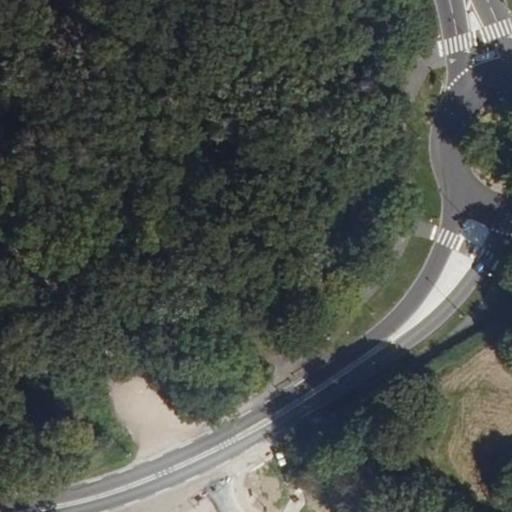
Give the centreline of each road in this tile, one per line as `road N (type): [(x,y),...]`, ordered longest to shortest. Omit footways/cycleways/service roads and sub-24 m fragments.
road 1 (track): [(149,399),(140,367),(113,326),(0,222)]
road 2 (secondary): [(336,379),(433,319),(511,230)]
road 3 (secondary): [(457,189),(425,282),(336,379)]
road 4 (secondary): [(336,379),(258,432),(137,483)]
